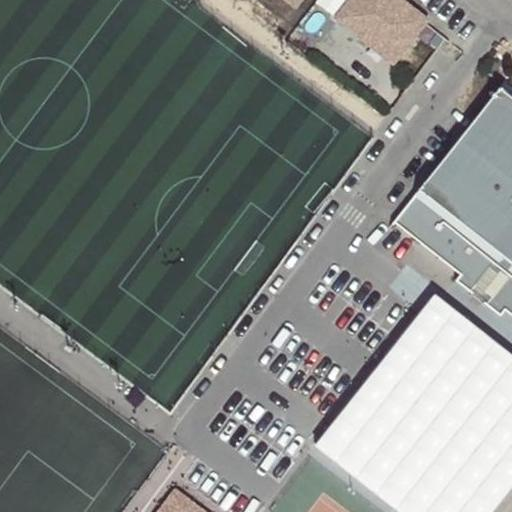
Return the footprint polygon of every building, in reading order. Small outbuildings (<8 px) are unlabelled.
[(323,0),(321,4),(338,16),(348,0),(323,0)] [(393,0),(353,0),(338,19),(366,39),(369,35),(395,53),(421,20),(403,7),(398,13),(390,7),(395,1),(393,0)] [(468,291),(474,284),(480,277),(497,291),(491,298),(486,305),(500,316),(504,309),(511,315),(511,93),(501,85),(393,222),(460,274),(455,280),(468,291)] [(480,277),(474,284),(491,298),(497,291),(480,277)] [(493,511),(511,488),(511,356),(420,287),(303,442),(395,511),(493,511)] [(200,511),(173,491),(156,511),(200,511)]
